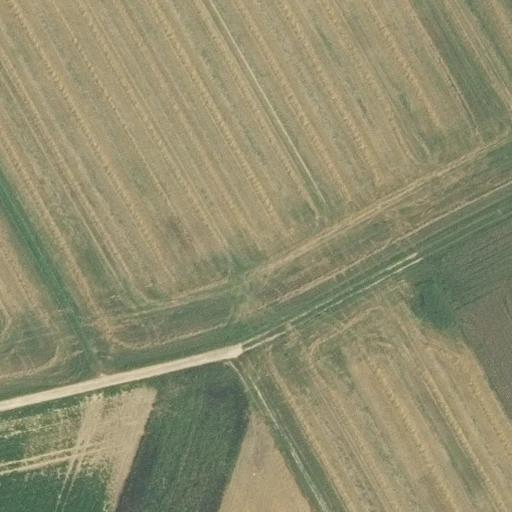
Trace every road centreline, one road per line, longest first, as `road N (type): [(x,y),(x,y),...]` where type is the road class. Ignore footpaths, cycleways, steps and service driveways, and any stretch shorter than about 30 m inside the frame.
road 1 (track): [(0,407),(239,352),(511,208)]
road 2 (track): [(103,382),(0,184)]
road 3 (track): [(327,511),(239,352)]
